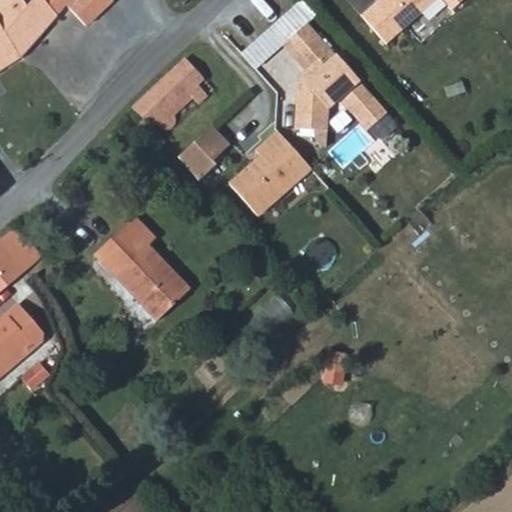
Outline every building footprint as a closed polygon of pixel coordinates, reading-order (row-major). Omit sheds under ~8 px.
[(37,0),(30,9),(25,0),(3,0),(0,2),(0,22),(22,55),(60,17),(41,0),(37,0)] [(41,0),(60,17),(65,21),(76,11),(95,24),(115,0),(41,0)] [(379,0),(377,2),(404,31),(436,0),(448,0),(454,7),(461,0),(379,0)] [(377,2),(365,13),(392,42),(404,31),(377,2)] [(0,71),(22,55),(0,22),(0,71)] [(392,115),(314,25),(288,47),(314,78),(303,88),(299,131),(334,132),(334,111),(345,105),(372,133),(392,115)] [(198,98),(204,104),(218,90),(192,61),(164,88),(186,110),(198,98)] [(182,123),(178,117),(186,110),(164,88),(133,117),(149,134),(157,127),(163,122),(173,131),(182,123)] [(204,104),(198,98),(186,110),(191,115),(204,104)] [(182,123),(191,115),(186,110),(178,117),(182,123)] [(236,146),(217,126),(185,156),(207,181),(223,165),(219,162),(236,146)] [(262,220),(318,171),(284,131),(259,151),(264,157),(232,183),(262,220)] [(139,223),(107,251),(166,323),(202,293),(162,249),(172,239),(153,218),(143,227),(139,223)] [(28,272),(46,256),(19,227),(3,242),(28,272)] [(0,265),(16,282),(28,272),(3,242),(0,245),(0,265)] [(0,295),(16,282),(0,265),(0,295)] [(265,336),(296,311),(284,296),(253,321),(265,336)] [(16,323),(35,307),(28,297),(9,314),(16,323)] [(35,307),(16,323),(0,335),(0,378),(54,333),(35,307)]
